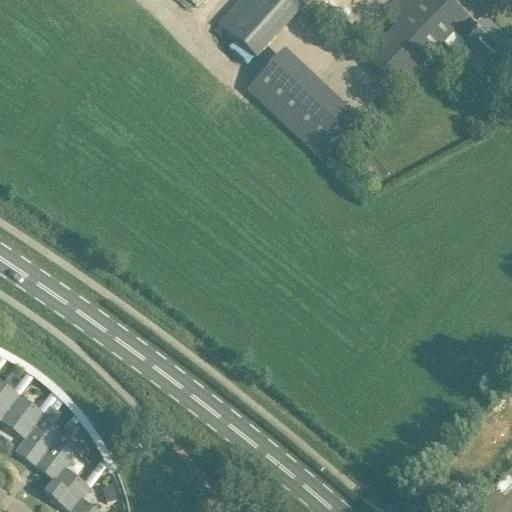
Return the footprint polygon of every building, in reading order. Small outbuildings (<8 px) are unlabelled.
[(258,0),(227,35),(257,63),(314,0),(258,0)] [(492,74),(500,67),(511,53),(511,50),(488,27),(477,39),(462,25),(467,20),(446,0),(425,0),(366,61),(398,92),(443,45),(461,62),(466,62),(472,55),(492,74)] [(363,127),(352,139),(274,65),(248,93),(327,167),(364,128),(363,127)] [(20,399),(10,392),(0,384),(0,424),(0,425),(20,399)] [(25,444),(45,418),(20,399),(0,425),(25,444)] [(36,471),(62,437),(51,429),(61,416),(52,410),(45,418),(25,444),(16,456),(36,471)] [(65,472),(66,473),(82,451),(71,443),(79,431),(71,424),(62,437),(36,471),(55,485),(65,472)] [(91,492),(66,473),(65,472),(55,485),(45,498),(64,511),(74,511),(87,496),(91,492)] [(74,511),(95,511),(92,509),(82,502),(74,511)]
